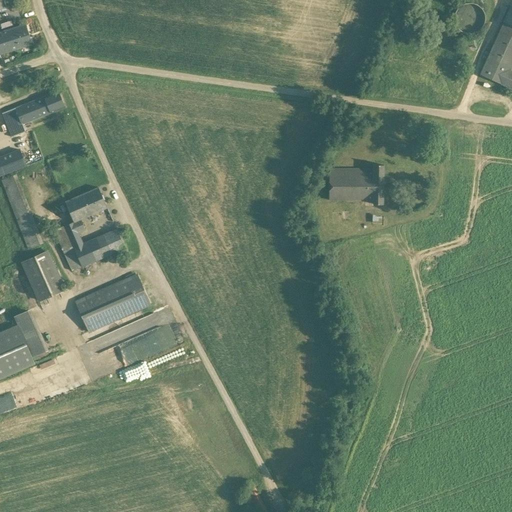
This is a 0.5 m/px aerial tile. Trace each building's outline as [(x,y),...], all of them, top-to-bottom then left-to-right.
[(484,24),(485,18),(484,13),(480,8),(475,4),(469,3),(463,4),(458,8),(455,13),(454,19),(455,25),(459,30),(464,33),(470,34),(476,33),(481,30),(484,24)] [(511,25),(504,22),(480,74),(503,85),(510,70),(511,65),(511,25)] [(26,24),(0,32),(0,54),(32,44),(26,24)] [(511,70),(510,70),(503,85),(511,89),(511,70)] [(58,91),(44,97),(50,113),(55,111),(65,107),(58,91)] [(44,97),(15,108),(25,132),(58,118),(55,111),(50,113),(44,97)] [(15,108),(2,113),(11,137),(25,132),(15,108)] [(0,157),(0,175),(25,165),(20,150),(0,157)] [(384,165),(373,165),(373,169),(372,182),(374,182),(373,191),(373,199),(373,203),(382,204),(384,165)] [(373,169),(329,169),(329,200),(365,199),(365,190),(373,191),(374,182),(372,182),(373,169)] [(16,175),(2,180),(17,219),(31,214),(16,175)] [(98,187),(82,195),(91,215),(107,208),(98,187)] [(373,191),(365,190),(365,199),(373,199),(373,191)] [(81,219),(91,215),(82,195),(65,202),(72,218),(70,219),(71,223),(73,222),(74,222),(81,219)] [(70,219),(72,218),(65,202),(54,207),(61,223),(70,219)] [(31,214),(17,219),(28,249),(43,243),(31,214)] [(71,223),(64,226),(74,248),(83,244),(78,233),(85,230),(81,219),(74,222),(73,222),(71,223)] [(74,248),(64,226),(54,230),(72,271),(82,267),(74,248)] [(114,230),(89,241),(97,260),(122,250),(114,230)] [(83,244),(74,248),(82,267),(97,260),(89,241),(83,244)] [(48,252),(22,263),(38,300),(65,288),(48,252)] [(137,275),(76,302),(89,332),(150,305),(137,275)] [(46,351),(28,311),(14,317),(18,325),(32,357),(46,351)] [(154,313),(93,340),(99,354),(160,327),(154,313)] [(18,325),(0,333),(0,377),(34,362),(32,357),(18,325)] [(80,365),(0,396),(0,416),(87,381),(80,365)] [(270,511),(260,484),(246,490),(254,511),(270,511)]
